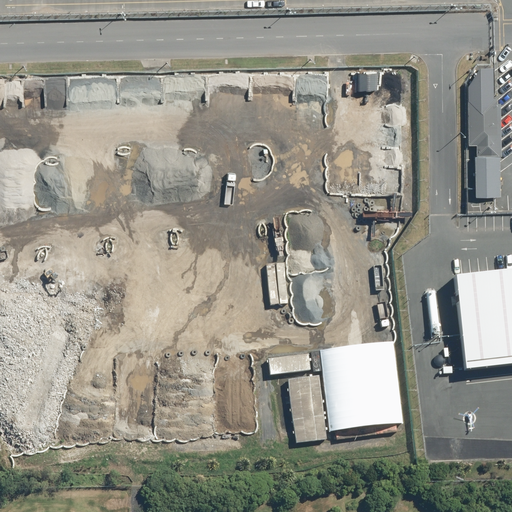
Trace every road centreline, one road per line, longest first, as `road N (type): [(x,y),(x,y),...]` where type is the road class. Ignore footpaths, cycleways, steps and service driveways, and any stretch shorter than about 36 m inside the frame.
road 1 (unclassified): [(0,43),(490,30)]
road 2 (unknown): [(93,235),(176,218),(201,193),(207,139),(201,115),(94,114)]
road 3 (unknown): [(445,243),(429,311),(437,417)]
road 4 (unknown): [(93,235),(94,114)]
